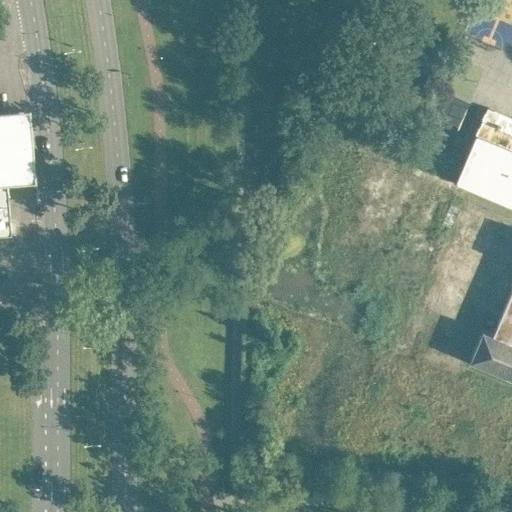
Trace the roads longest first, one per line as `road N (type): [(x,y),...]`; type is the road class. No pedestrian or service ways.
road 1 (secondary): [(123,511),(115,130),(94,0)]
road 2 (secondary): [(31,0),(49,156),(56,511)]
